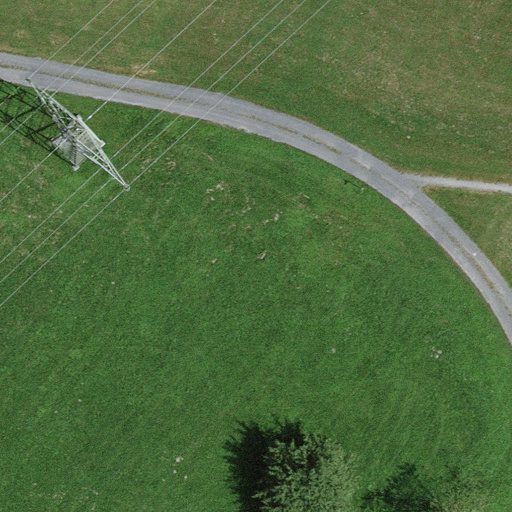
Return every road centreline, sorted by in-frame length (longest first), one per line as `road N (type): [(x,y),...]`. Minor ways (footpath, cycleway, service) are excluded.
road 1 (track): [(0,65),(208,106),(385,175)]
road 2 (track): [(511,311),(451,235),(385,175)]
